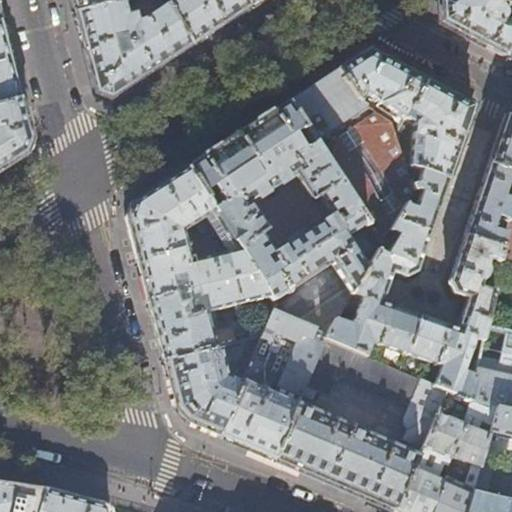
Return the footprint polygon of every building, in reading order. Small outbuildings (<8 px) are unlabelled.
[(120,1),(123,0),(69,0),(73,14),(120,1)] [(160,0),(163,4),(188,46),(218,27),(247,8),(242,0),(160,0)] [(500,11),(511,3),(511,2),(510,0),(442,0),(439,2),(440,22),(502,56),(504,56),(511,39),(511,19),(501,19),(502,16),(502,13),(500,11)] [(123,16),(120,1),(73,14),(84,56),(94,94),(108,99),(128,85),(147,73),(188,46),(163,4),(138,21),(134,21),(131,14),(123,16)] [(0,103),(18,100),(11,71),(0,29),(0,103)] [(358,55),(365,50),(355,44),(330,60),(336,69),(358,55)] [(367,51),(365,50),(358,55),(336,69),(335,70),(353,99),(391,122),(395,133),(424,82),(402,69),(367,51)] [(317,82),(285,103),(377,245),(386,231),(392,221),(402,205),(411,190),(403,164),(395,133),(391,122),(353,99),(335,70),(317,82)] [(448,95),(424,82),(395,133),(403,164),(446,180),(471,107),(448,95)] [(18,100),(0,103),(0,169),(23,155),(29,141),(24,123),(18,100)] [(377,245),(285,103),(256,122),(206,154),(184,169),(223,231),(237,252),(252,275),(267,298),(272,306),(270,311),(323,333),(331,320),(347,294),(358,276),(373,251),(377,245)] [(511,116),(504,116),(488,163),(511,173),(511,116)] [(500,250),(511,197),(511,173),(488,163),(463,236),(500,250)] [(446,180),(403,164),(411,190),(417,191),(412,208),(402,205),(392,221),(428,233),(446,180)] [(223,231),(184,169),(154,188),(131,203),(128,210),(125,217),(135,255),(143,284),(147,301),(252,275),(237,252),(187,264),(187,261),(189,260),(188,258),(186,258),(183,250),(185,250),(184,247),(188,245),(182,231),(191,225),(196,233),(201,233),(208,229),(213,237),(223,231)] [(428,233),(392,221),(386,231),(395,234),(384,254),(373,251),(358,276),(385,286),(390,273),(404,277),(415,273),(428,233)] [(498,262),(500,250),(463,236),(447,283),(452,294),(466,298),(461,312),(486,319),(492,291),(477,286),(479,280),(482,278),(485,274),(485,270),(484,267),(487,258),(498,262)] [(202,314),(267,298),(252,275),(147,301),(154,327),(162,361),(217,347),(234,343),(230,327),(207,334),(202,314)] [(380,304),(385,286),(358,276),(347,294),(359,298),(350,326),(331,320),(323,333),(320,339),(362,356),(367,342),(404,355),(417,317),(380,304)] [(76,284),(66,287),(69,299),(79,297),(76,284)] [(270,311),(268,318),(263,328),(260,336),(241,383),(218,435),(233,442),(247,448),(273,459),(295,406),(299,396),(320,339),(323,333),(270,311)] [(479,351),(486,319),(461,312),(455,330),(417,317),(404,355),(402,360),(411,363),(412,357),(439,366),(432,386),(443,391),(468,402),(473,376),(459,371),(468,347),(479,351)] [(257,325),(263,328),(268,318),(261,315),(257,325)] [(511,332),(503,331),(502,337),(511,339),(511,342),(507,364),(477,358),(473,376),(468,402),(494,407),(511,411),(511,332)] [(432,386),(362,356),(320,339),(299,396),(312,401),(315,392),(324,396),(329,384),(342,380),(359,386),(358,389),(386,401),(387,399),(406,407),(400,419),(401,420),(401,422),(402,425),(403,426),(405,427),(400,439),(403,440),(398,449),(295,406),(273,459),(335,486),(368,500),(392,510),(393,511),(443,391),(432,386)] [(217,347),(162,361),(168,384),(175,410),(180,415),(185,421),(201,428),(218,435),(241,383),(225,377),(217,347)] [(430,511),(468,402),(443,391),(393,511),(396,511),(430,511)] [(464,511),(483,449),(488,431),(494,407),(468,402),(430,511),(464,511)] [(511,411),(494,407),(488,431),(511,436),(511,411)] [(511,511),(511,501),(485,495),(494,455),(493,453),(491,450),(483,449),(464,511),(511,511)] [(0,481),(0,511),(39,511),(44,489),(4,482),(0,481)] [(74,497),(44,489),(39,511),(109,511),(109,510),(108,507),(105,505),(74,497)] [(390,511),(392,510),(368,500),(366,503),(387,511),(390,511)]
